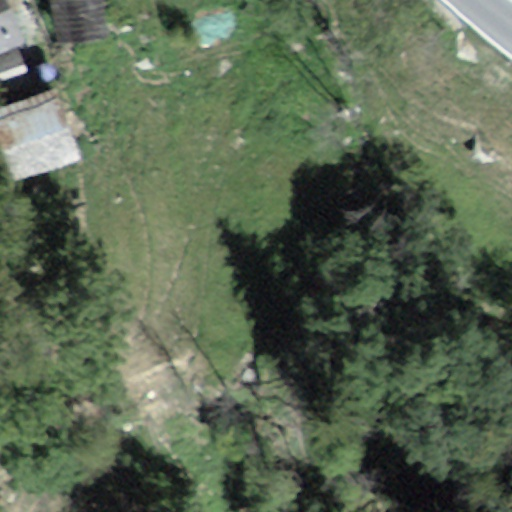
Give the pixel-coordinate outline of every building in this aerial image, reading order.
[(35,0),(0,0),(0,65),(54,41),(35,0)] [(117,0),(79,0),(78,0),(87,41),(125,32),(117,0)] [(55,52),(17,68),(30,97),(68,81),(55,52)] [(90,96),(31,113),(51,180),(110,162),(90,96)] [(0,204),(24,195),(0,134),(0,204)]
